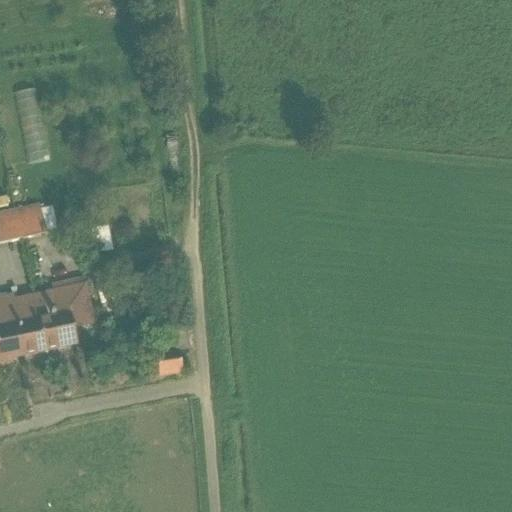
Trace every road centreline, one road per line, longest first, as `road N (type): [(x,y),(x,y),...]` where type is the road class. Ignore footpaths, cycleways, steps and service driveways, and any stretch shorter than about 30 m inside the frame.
road 1 (unclassified): [(215,511),(191,138)]
road 2 (unknown): [(0,422),(207,387)]
road 3 (unclassified): [(178,0),(191,138)]
